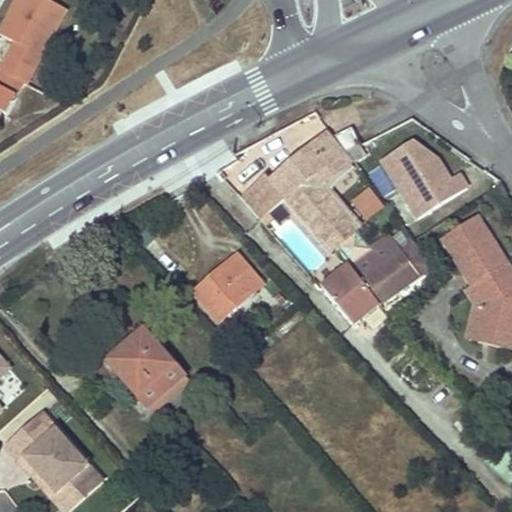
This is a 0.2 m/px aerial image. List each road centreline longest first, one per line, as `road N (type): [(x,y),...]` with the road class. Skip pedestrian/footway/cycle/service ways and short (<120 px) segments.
road 1 (secondary): [(286,79),(167,137),(0,239)]
road 2 (residential): [(375,36),(401,83),(480,121)]
road 3 (residential): [(480,121),(455,27),(439,5)]
